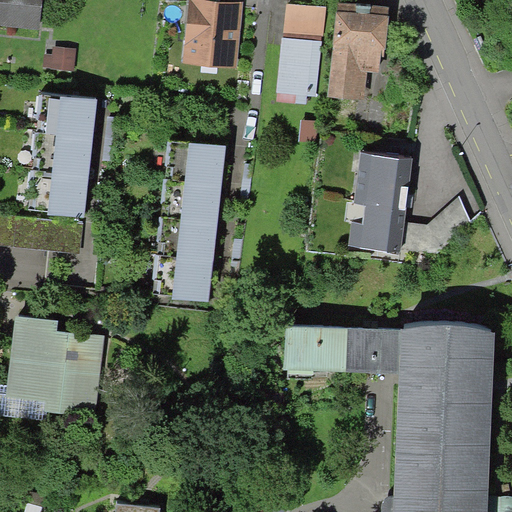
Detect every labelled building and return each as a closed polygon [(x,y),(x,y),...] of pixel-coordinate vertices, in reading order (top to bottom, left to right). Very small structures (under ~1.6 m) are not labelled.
[(0,0),(0,23),(34,27),(37,0),(0,0)] [(235,7),(217,5),(217,0),(187,0),(187,3),(191,3),(185,59),(229,63),(235,7)] [(368,5),(354,4),(354,5),(337,3),(327,93),(353,96),(356,68),(375,70),(377,54),(379,54),(384,9),(368,7),(368,5)] [(322,9),(286,5),(283,30),(319,35),(322,9)] [(310,43),(282,40),(277,92),(297,94),(296,103),(302,103),(303,95),(304,95),(310,43)] [(50,69),(73,71),(74,48),(52,46),(50,69)] [(85,138),(89,139),(91,117),(88,116),(89,106),(90,100),(93,100),(93,99),(38,93),(35,119),(40,120),(39,131),(34,131),(31,157),(36,158),(35,169),(30,168),(27,197),(32,197),(30,209),(26,208),(26,209),(81,215),(83,193),(79,193),(81,182),(81,176),(85,176),(87,155),(84,154),(85,144),(85,138)] [(104,139),(112,140),(114,118),(106,118),(104,139)] [(297,141),(312,142),(314,124),(299,122),(297,141)] [(225,144),(225,143),(170,137),(167,163),(171,163),(170,175),(165,174),(162,201),(167,201),(166,213),(161,212),(158,239),(163,239),(162,251),(157,250),(154,276),(159,277),(158,288),(153,288),(153,289),(208,295),(211,274),(206,274),(208,264),(209,258),(212,258),(214,237),(211,236),(212,225),(212,220),(216,220),(219,199),(215,198),(216,188),(217,182),(220,183),(223,161),(219,160),(220,150),(221,143),(225,144)] [(400,251),(411,158),(360,152),(354,202),(346,201),(344,220),(350,221),(347,245),(400,251)] [(105,197),(109,159),(102,159),(98,196),(105,197)] [(238,207),(246,208),(251,167),(244,166),(238,207)] [(0,213),(0,237),(81,245),(83,222),(0,213)] [(227,282),(235,283),(241,242),(233,241),(227,282)] [(95,361),(98,336),(50,330),(51,320),(16,316),(7,386),(0,384),(0,392),(46,398),(45,408),(68,411),(74,358),(95,361)] [(480,511),(488,328),(462,323),(446,322),(430,322),(402,325),(402,331),(400,368),(394,511),(480,511)] [(284,364),(400,368),(402,331),(285,326),(284,364)] [(156,511),(157,507),(114,501),(112,511),(156,511)]
